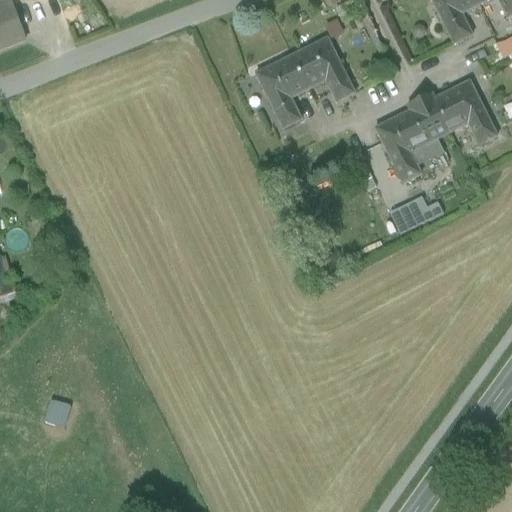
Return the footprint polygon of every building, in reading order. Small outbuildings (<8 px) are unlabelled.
[(334,0),(332,1),(337,12),(347,7),(343,0),(334,0)] [(474,0),(430,0),(454,47),(472,38),(461,17),(479,8),(474,0)] [(511,0),(474,0),(479,8),(494,0),(497,0),(507,20),(511,18),(511,0)] [(0,8),(0,50),(23,42),(9,5),(6,7),(0,8)] [(338,22),(326,26),(331,39),(343,34),(338,22)] [(327,42),(292,60),(308,93),(326,84),(337,106),(355,97),(327,42)] [(485,63),(491,74),(511,64),(511,63),(507,52),(485,63)] [(292,60),(256,77),(283,133),(301,123),(291,102),(308,93),(292,60)] [(435,102),(434,102),(441,116),(450,136),(468,127),(479,148),(497,139),(469,84),(435,102)] [(432,96),(407,108),(410,114),(418,128),(441,116),(434,102),(435,102),(432,96)] [(410,114),(375,131),(403,186),(421,177),(416,168),(410,156),(437,143),(450,136),(441,116),(418,128),(410,114)] [(437,143),(410,156),(416,168),(443,155),(437,143)] [(422,200),(411,206),(421,228),(433,222),(422,200)] [(400,238),(421,228),(411,206),(389,216),(400,238)] [(323,236),(312,241),(315,248),(326,243),(323,236)] [(0,295),(0,309),(22,301),(17,289),(0,295)] [(12,373),(23,393),(50,379),(39,358),(12,373)] [(51,401),(45,424),(68,430),(74,406),(51,401)]
